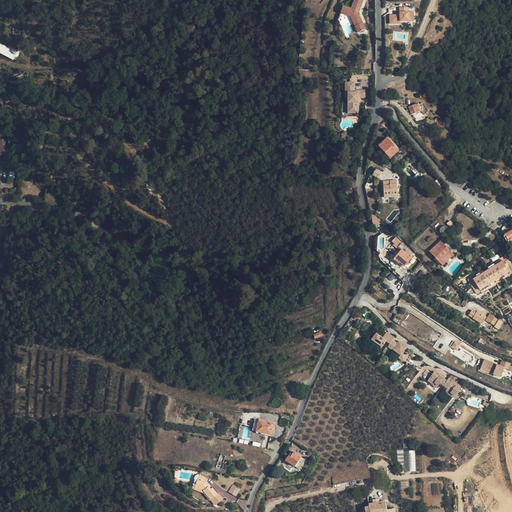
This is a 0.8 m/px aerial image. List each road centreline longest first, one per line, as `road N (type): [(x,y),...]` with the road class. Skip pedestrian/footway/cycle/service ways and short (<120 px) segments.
road 1 (unclassified): [(354,303),(249,511)]
road 2 (unclassified): [(377,111),(361,173),(369,261),(358,295)]
road 3 (residential): [(377,111),(398,121),(474,202),(511,216)]
road 4 (residential): [(354,303),(374,310),(417,351),(499,393)]
